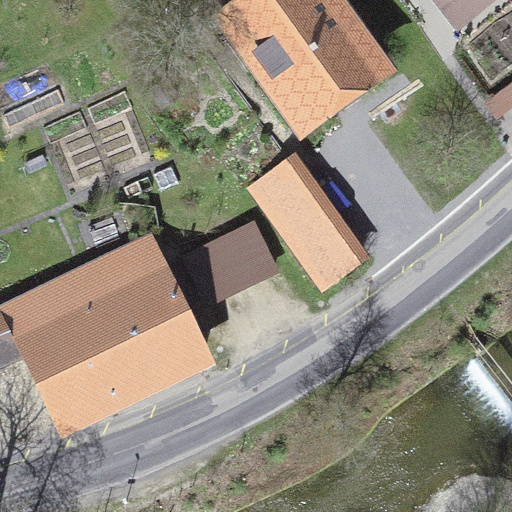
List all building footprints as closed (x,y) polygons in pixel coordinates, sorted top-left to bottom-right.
[(217,0),(242,35),(231,43),(292,129),(375,71),(324,0),(217,0)] [(451,0),(460,11),(474,0),(451,0)] [(288,164),(252,191),(321,290),(359,263),(288,164)] [(253,219),(180,254),(205,306),(278,271),(253,219)] [(143,255),(0,316),(0,360),(33,346),(68,419),(151,379),(155,387),(197,366),(143,255)]
